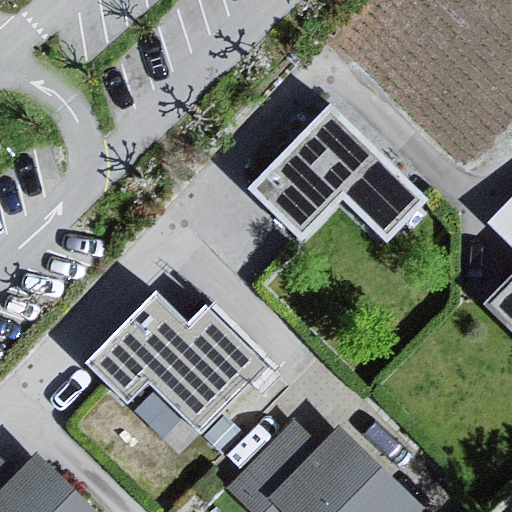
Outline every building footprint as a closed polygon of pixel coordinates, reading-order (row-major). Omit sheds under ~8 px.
[(335,117),(252,201),(304,252),(345,205),(397,256),(432,211),(335,117)] [(511,212),(490,234),(511,248),(511,291),(495,310),(511,325),(511,212)] [(156,301),(87,369),(130,416),(154,393),(205,445),(270,379),(207,318),(195,333),(156,301)] [(295,428),(228,491),(249,511),(416,511),(340,442),(328,451),(295,428)] [(78,511),(30,468),(0,498),(0,511),(78,511)]
